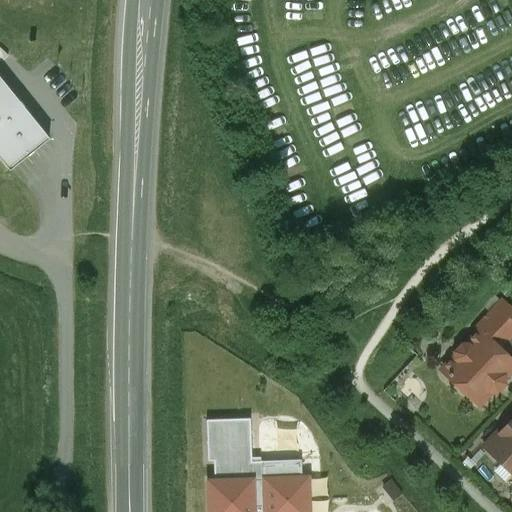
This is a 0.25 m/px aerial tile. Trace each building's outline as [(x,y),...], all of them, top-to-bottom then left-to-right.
[(0,158),(10,170),(37,148),(50,137),(0,74),(0,158)] [(511,312),(500,301),(473,329),(477,332),(478,331),(495,348),(511,329),(511,312)] [(477,332),(467,343),(460,343),(452,352),(450,358),(440,369),(478,405),(479,404),(478,403),(488,392),(495,392),(499,388),(503,383),(502,376),(511,366),(511,363),(495,348),(478,331),(477,332)] [(511,430),(505,424),(494,436),(483,447),(511,474),(511,430)] [(313,511),(312,474),(301,474),(301,460),(259,461),(260,476),(207,478),(208,511),(313,511)]
